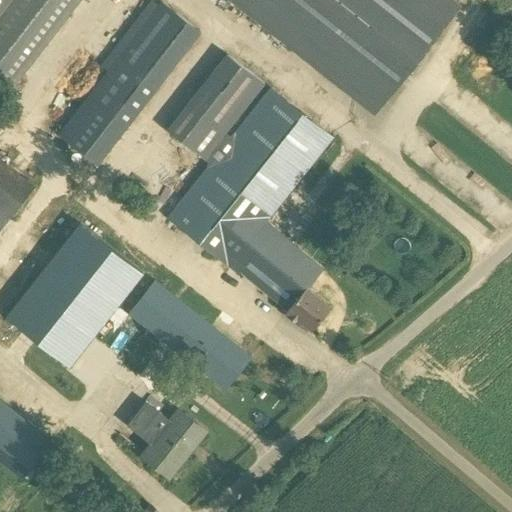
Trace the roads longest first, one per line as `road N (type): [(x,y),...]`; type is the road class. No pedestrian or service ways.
road 1 (unclassified): [(511,507),(357,372)]
road 2 (unclassified): [(511,244),(357,372)]
road 3 (unclassified): [(357,372),(214,511)]
